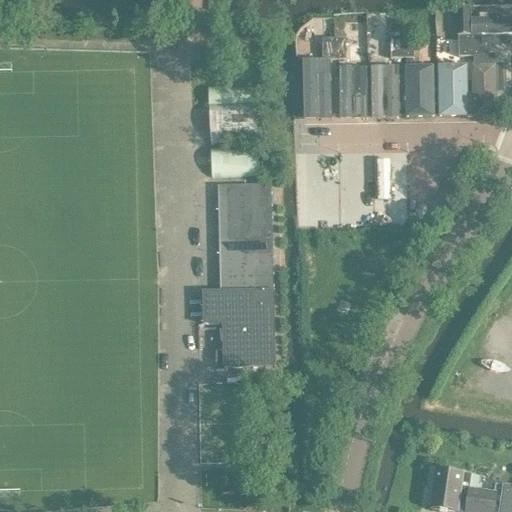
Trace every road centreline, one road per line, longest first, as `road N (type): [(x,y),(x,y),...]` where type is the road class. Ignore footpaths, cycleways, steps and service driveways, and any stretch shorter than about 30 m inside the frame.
road 1 (unclassified): [(343,511),(364,428),(408,325),(511,157)]
road 2 (residential): [(511,137),(324,136)]
